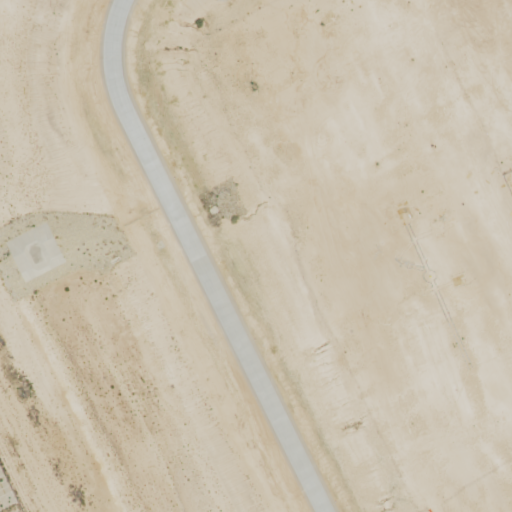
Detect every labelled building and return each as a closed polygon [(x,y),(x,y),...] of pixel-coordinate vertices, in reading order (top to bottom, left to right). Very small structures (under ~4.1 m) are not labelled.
[(401,39),(417,32),(413,23),(397,30),(401,39)] [(385,44),(380,33),(363,40),(367,51),(385,44)] [(416,79),(400,42),(390,47),(406,83),(416,79)] [(454,119),(449,109),(432,119),(438,129),(454,119)] [(389,120),(384,112),(359,126),(364,135),(389,120)]
